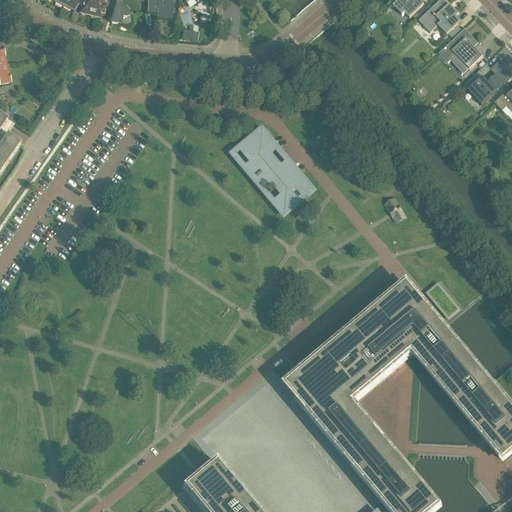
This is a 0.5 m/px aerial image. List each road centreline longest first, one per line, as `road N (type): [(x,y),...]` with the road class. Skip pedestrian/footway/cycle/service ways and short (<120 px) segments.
road 1 (residential): [(0,204),(101,51)]
road 2 (residential): [(225,62),(101,51)]
